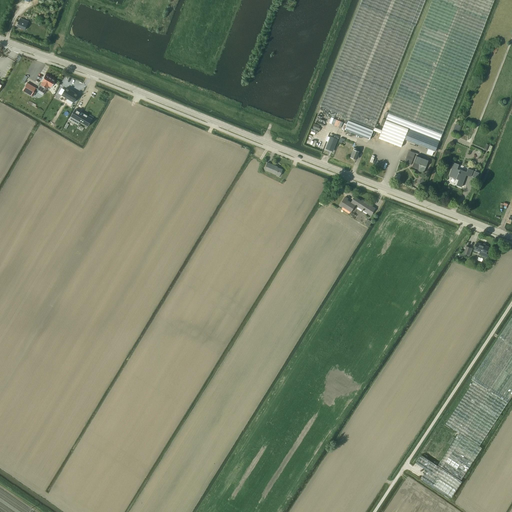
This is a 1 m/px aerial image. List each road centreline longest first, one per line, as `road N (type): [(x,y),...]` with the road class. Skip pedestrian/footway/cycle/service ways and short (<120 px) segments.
road 1 (secondary): [(511,236),(0,38)]
road 2 (unclassified): [(374,511),(511,302)]
